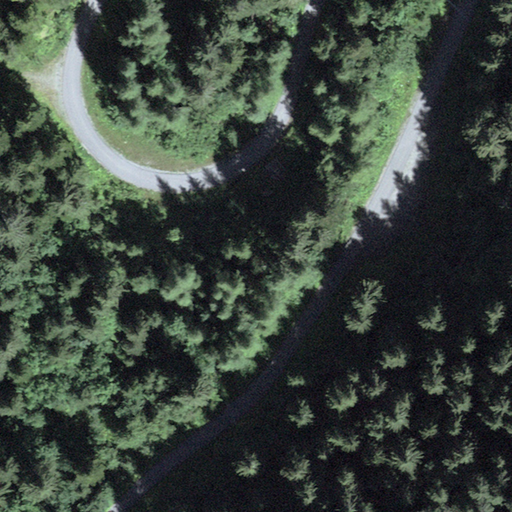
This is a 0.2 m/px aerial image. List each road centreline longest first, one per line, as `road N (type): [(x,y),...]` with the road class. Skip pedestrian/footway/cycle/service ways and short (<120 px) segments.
road 1 (unclassified): [(116,511),(257,390),(295,342),(394,171),(467,0)]
road 2 (unclassified): [(316,0),(287,101),(267,135),(224,170),(174,183),(121,168),(86,133),(74,106),(73,55),(98,0)]
